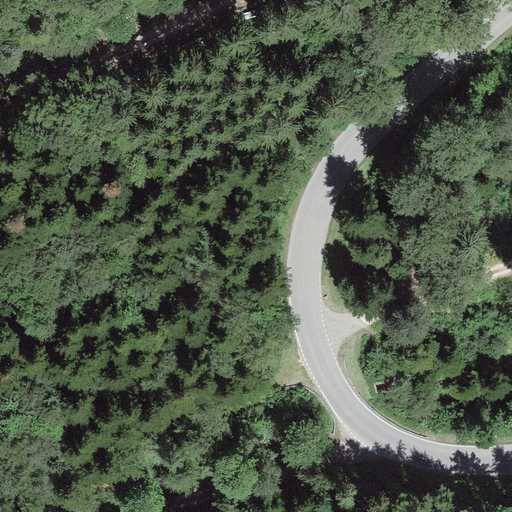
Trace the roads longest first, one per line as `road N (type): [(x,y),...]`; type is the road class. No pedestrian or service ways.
road 1 (tertiary): [(511,6),(387,111),(340,162),(317,207),(304,268),(322,361),(367,430),(412,454),(511,463)]
road 2 (track): [(233,0),(0,116)]
road 3 (track): [(367,430),(329,452),(133,511)]
road 4 (track): [(312,334),(511,266)]
